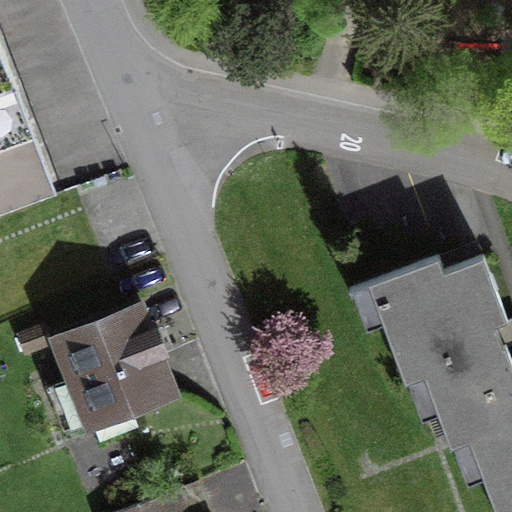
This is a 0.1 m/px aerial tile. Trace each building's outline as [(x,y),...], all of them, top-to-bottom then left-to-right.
[(0,30),(0,92),(21,85),(0,30)] [(0,216),(62,194),(21,85),(0,92),(0,216)] [(423,420),(439,414),(511,385),(511,362),(497,326),(508,322),(484,261),(443,277),(436,259),(353,292),(368,327),(383,321),(423,420)] [(146,288),(52,319),(86,423),(181,392),(146,288)] [(511,511),(511,385),(439,414),(468,487),(484,481),(497,511),(511,511)] [(186,511),(178,489),(114,511),(186,511)]
